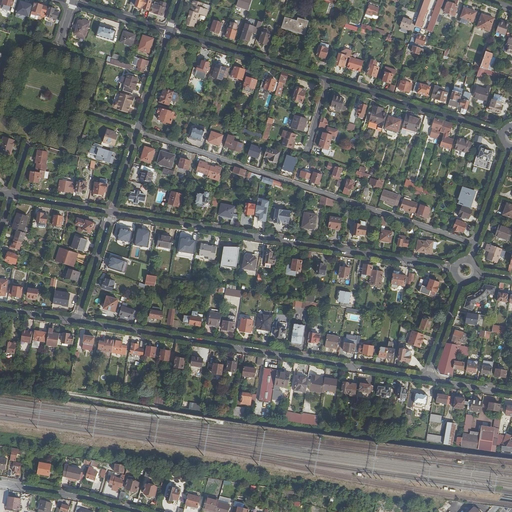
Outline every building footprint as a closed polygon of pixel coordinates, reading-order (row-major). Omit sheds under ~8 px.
[(15,0),(3,0),(1,8),(12,11),(15,0)] [(142,6),(143,7),(145,0),(138,0),(136,6),(137,7),(137,8),(140,9),(140,8),(141,8),(142,6)] [(147,0),(145,0),(143,7),(145,7),(145,9),(149,10),(152,2),(147,0)] [(156,5),(157,0),(155,0),(154,0),(151,10),(154,12),(163,15),(166,8),(165,8),(166,4),(161,2),(160,6),(156,5)] [(239,0),(237,7),(249,11),(252,0),(239,0)] [(424,0),(416,25),(416,26),(423,29),(423,28),(422,27),(423,24),(424,25),(425,22),(424,22),(427,13),(429,13),(429,10),(428,10),(431,0),(433,1),(433,0),(424,0)] [(444,0),(438,0),(435,11),(433,10),(433,12),(434,13),(433,17),(431,17),(430,20),(432,20),(428,29),(427,29),(426,30),(433,33),(437,22),(439,15),(444,0)] [(459,0),(454,0),(453,4),(450,14),(455,16),(459,6),(457,5),(459,0)] [(209,6),(193,1),(191,5),(193,6),(191,12),(190,12),(187,21),(186,21),(185,25),(194,28),(196,24),(199,14),(206,17),(208,10),(207,10),(209,6)] [(33,5),(21,2),(17,13),(29,17),(33,5)] [(450,14),(453,4),(448,2),(445,12),(450,14)] [(45,18),(49,7),(35,3),(31,17),(36,19),(37,15),(45,18)] [(379,8),(369,5),(366,13),(373,16),(373,15),(377,16),(379,8)] [(55,9),(50,7),(47,16),(57,19),(59,13),(55,12),(55,9)] [(473,22),(477,13),(473,11),(465,8),(462,17),(473,22)] [(495,19),(482,15),(478,27),(490,32),(495,19)] [(416,26),(416,25),(413,24),(413,21),(405,18),(401,28),(414,32),(416,26)] [(304,34),(308,23),(299,20),(298,23),(286,19),(283,28),(304,34)] [(89,24),(80,21),(76,34),(86,36),(89,24)] [(218,34),(221,24),(214,21),(210,31),(218,34)] [(506,35),(510,23),(507,22),(506,24),(499,21),(496,32),(506,35)] [(228,22),(223,37),(226,38),(229,29),(229,30),(231,23),(228,22)] [(229,29),(226,38),(234,40),(237,32),(236,32),(238,25),(231,23),(229,30),(229,29)] [(115,39),(118,28),(105,24),(102,35),(115,39)] [(345,28),(358,32),(360,28),(350,25),(346,24),(345,28)] [(383,36),(384,31),(374,27),(372,32),(383,36)] [(264,29),(259,43),(268,46),(272,31),(264,29)] [(252,33),(244,30),(241,39),(249,42),(252,33)] [(136,35),(125,31),(121,42),(132,46),(136,35)] [(153,40),(144,37),(140,50),(149,52),(153,40)] [(422,48),(409,44),(407,51),(420,55),(422,48)] [(326,58),(329,50),(320,47),(317,57),(322,59),(323,58),(326,58)] [(488,70),(493,54),(487,52),(481,68),(485,69),(488,70)] [(345,67),(348,58),(339,55),(336,66),(341,67),(342,66),(345,67)] [(137,70),(144,72),(146,64),(148,65),(149,61),(134,57),(132,64),(139,66),(137,70)] [(112,58),(111,62),(111,63),(131,69),(131,68),(132,64),(112,58)] [(360,72),(364,62),(351,58),(347,68),(352,70),(352,71),(355,72),(356,71),(360,72)] [(381,69),(383,64),(372,61),(367,75),(376,78),(379,69),(381,69)] [(199,67),(197,71),(206,74),(210,64),(208,62),(207,62),(206,63),(203,62),(201,68),(199,67)] [(226,83),(230,71),(220,68),(216,79),(226,83)] [(245,71),(235,68),(231,78),(242,81),(245,71)] [(396,71),(386,68),(384,73),(386,73),(383,82),(390,84),(393,76),(394,76),(396,71)] [(251,70),(247,69),(245,77),(247,78),(243,90),(253,94),(258,82),(248,78),(251,70)] [(288,75),(282,73),(279,83),(276,92),(275,96),(281,97),(284,89),(282,88),(284,83),(286,84),(288,75)] [(124,77),(122,82),(126,83),(124,90),(134,93),(138,79),(129,76),(128,78),(124,77)] [(276,92),(279,83),(276,82),(276,81),(268,79),(267,81),(263,80),(261,87),(265,88),(264,90),(273,93),(274,92),(276,92)] [(416,85),(414,92),(428,96),(430,88),(426,86),(427,82),(417,80),(416,85)] [(410,91),(414,92),(416,85),(402,81),(399,89),(410,93),(410,91)] [(486,90),(477,87),(474,98),(486,102),(490,87),(487,86),(486,90)] [(303,90),(297,88),(294,101),(302,103),(305,92),(303,91),(303,90)] [(164,90),(160,102),(169,106),(173,93),(164,90)] [(447,94),(434,90),(432,98),(435,99),(445,102),(447,94)] [(462,94),(453,91),(449,105),(458,108),(462,94)] [(265,92),(263,99),(266,100),(265,106),(268,106),(271,94),(265,92)] [(128,113),(130,105),(131,103),(133,103),(135,97),(121,93),(118,102),(115,102),(113,103),(113,105),(114,108),(116,108),(116,109),(128,113)] [(502,97),(495,95),(493,101),(492,101),(489,111),(500,114),(501,109),(500,108),(501,104),(500,104),(502,97)] [(344,100),(335,97),(332,107),(336,109),(336,111),(340,112),(340,110),(345,111),(346,108),(344,107),(345,104),(343,104),(344,100)] [(460,105),(463,106),(460,114),(465,115),(470,102),(464,100),(464,102),(461,102),(460,105)] [(367,107),(362,105),(360,109),(359,108),(358,113),(365,115),(367,107)] [(373,108),(370,107),(366,121),(369,122),(369,123),(378,126),(377,129),(382,131),(387,115),(382,113),(383,109),(374,106),(373,108)] [(173,113),(159,109),(157,114),(160,115),(158,120),(171,124),(172,119),(175,119),(176,116),(173,113)] [(421,120),(406,116),(403,128),(417,132),(421,120)] [(304,132),(307,120),(296,117),(292,129),(304,132)] [(402,121),(390,117),(386,131),(388,132),(387,133),(388,135),(389,136),(392,137),(394,137),(395,136),(396,134),(398,134),(402,121)] [(443,122),(435,119),(432,128),(441,131),(443,122)] [(443,122),(441,131),(440,132),(445,133),(441,147),(451,149),(454,140),(450,139),(451,135),(449,135),(452,124),(443,122)] [(231,124),(229,123),(228,128),(240,132),(240,129),(230,126),(231,124)] [(267,123),(262,140),(267,141),(272,125),(267,123)] [(205,131),(195,127),(191,138),(202,141),(205,131)] [(244,129),(242,132),(260,138),(261,134),(244,129)] [(114,133),(108,131),(104,143),(114,147),(117,136),(114,135),(114,133)] [(286,147),(294,150),(296,146),(294,145),(295,142),(297,135),(288,132),(285,139),(283,146),(286,147)] [(223,136),(212,133),(209,143),(220,146),(223,136)] [(324,134),(321,141),(330,144),(332,137),(324,134)] [(475,134),(473,140),(480,143),(483,137),(475,134)] [(1,159),(11,163),(12,160),(9,159),(15,141),(4,137),(0,149),(0,156),(1,157),(1,159)] [(227,139),(225,146),(231,148),(230,149),(240,153),(243,145),(227,139)] [(470,142),(459,139),(455,150),(466,153),(470,142)] [(330,144),(321,141),(319,148),(328,151),(330,144)] [(108,155),(110,151),(92,145),(90,153),(97,155),(96,159),(113,164),(115,157),(112,156),(108,155)] [(261,149),(251,145),(248,155),(258,159),(261,149)] [(154,151),(145,148),(141,161),(150,164),(154,151)] [(268,149),(265,157),(271,159),(270,162),(277,164),(280,153),(268,149)] [(490,163),(493,153),(482,149),(480,157),(478,157),(475,166),(490,170),(492,163),(490,163)] [(38,163),(37,170),(41,171),(45,171),(46,172),(47,164),(46,164),(48,152),(38,150),(36,163),(38,163)] [(175,155),(162,152),(159,164),(172,167),(175,155)] [(298,160),(287,157),(283,169),(293,173),(298,160)] [(191,162),(182,159),(180,166),(189,169),(191,162)] [(208,175),(211,167),(207,165),(204,164),(204,162),(200,161),(197,171),(208,175)] [(155,169),(142,166),(140,172),(144,173),(142,180),(151,182),(155,169)] [(216,168),(211,167),(208,175),(207,177),(219,181),(221,176),(220,176),(222,169),(218,167),(218,169),(216,168)] [(249,177),(250,173),(236,168),(234,172),(249,177)] [(342,171),(336,168),(333,176),(340,178),(342,171)] [(45,171),(41,171),(41,173),(29,172),(28,177),(31,178),(30,182),(39,183),(40,178),(45,178),(45,171)] [(312,175),(310,175),(302,172),(300,177),(310,181),(312,175)] [(314,173),(311,183),(316,185),(316,183),(319,184),(322,176),(321,176),(322,174),(320,174),(320,175),(314,173)] [(382,188),(384,180),(373,176),(370,184),(382,188)] [(59,191),(74,193),(75,191),(76,183),(77,179),(62,177),(59,191)] [(273,185),(273,183),(274,180),(264,177),(262,182),(273,185)] [(353,182),(346,180),(344,186),(346,187),(344,193),(349,195),(353,182)] [(76,183),(75,191),(77,192),(77,193),(81,194),(82,190),(87,190),(87,187),(87,182),(83,181),(82,183),(78,183),(78,184),(76,183)] [(411,182),(406,181),(405,187),(413,189),(414,187),(410,185),(411,182)] [(107,185),(95,183),(93,196),(103,198),(104,190),(106,190),(107,185)] [(458,204),(472,209),(474,203),(471,202),(475,192),(463,188),(458,204)] [(135,192),(131,192),(130,200),(133,201),(133,202),(134,202),(134,203),(137,204),(138,202),(139,202),(139,201),(144,202),(146,194),(140,193),(140,191),(135,190),(135,192)] [(390,204),(398,207),(401,196),(384,190),(381,199),(391,202),(390,204)] [(172,192),(169,201),(168,204),(179,207),(182,195),(172,192)] [(197,194),(195,205),(197,205),(197,207),(201,207),(201,206),(202,206),(203,203),(209,204),(209,199),(210,193),(204,192),(204,195),(197,194)] [(262,207),(257,206),(256,213),(261,214),(260,221),(266,222),(270,201),(263,200),(262,207)] [(418,205),(419,204),(404,200),(401,209),(407,210),(406,212),(412,214),(412,212),(415,213),(418,205)] [(256,206),(247,204),(245,214),(250,215),(250,214),(254,215),(256,206)] [(511,218),(511,205),(507,204),(503,215),(511,218)] [(231,226),(236,227),(238,217),(232,216),(234,207),(222,205),(220,215),(232,217),(231,226)] [(421,206),(417,216),(427,219),(430,209),(421,206)] [(472,211),(463,207),(461,211),(460,211),(459,212),(461,213),(459,217),(464,219),(465,218),(469,219),(472,211)] [(290,213),(277,211),(274,223),(281,224),(281,223),(284,223),(284,224),(287,225),(287,224),(288,224),(290,213)] [(38,222),(47,224),(48,216),(45,215),(45,214),(39,213),(38,220),(34,219),(33,227),(35,228),(35,227),(37,227),(38,222)] [(315,230),(317,215),(305,213),(302,228),(315,230)] [(18,215),(13,229),(18,231),(26,233),(28,228),(26,227),(27,224),(26,224),(28,218),(18,215)] [(63,217),(52,215),(51,220),(54,220),(53,225),(61,226),(63,217)] [(343,219),(331,217),(329,227),(336,228),(336,229),(341,230),(343,219)] [(78,219),(76,225),(84,227),(84,230),(91,232),(92,228),(95,228),(96,224),(94,223),(86,221),(78,219)] [(361,225),(355,224),(353,235),(354,235),(354,237),(358,238),(358,236),(360,236),(360,235),(366,235),(367,227),(367,222),(361,221),(361,225)] [(466,225),(457,221),(456,225),(454,224),(453,226),(455,227),(453,231),(458,233),(459,231),(463,233),(466,225)] [(508,241),(511,230),(511,229),(499,226),(496,236),(508,241)] [(122,230),(118,229),(116,241),(129,242),(131,229),(122,228),(122,230)] [(148,248),(150,231),(136,229),(134,246),(148,248)] [(18,231),(15,240),(22,243),(23,243),(26,233),(18,231)] [(393,233),(383,231),(381,241),(391,243),(393,233)] [(76,236),(72,248),(84,252),(87,240),(76,236)] [(173,238),(161,236),(159,246),(171,248),(173,238)] [(399,239),(397,239),(396,245),(398,245),(398,247),(402,247),(408,247),(409,242),(405,241),(405,237),(400,236),(399,239)] [(22,243),(15,240),(12,247),(20,249),(22,243)] [(427,243),(419,241),(417,251),(432,254),(434,242),(428,241),(427,243)] [(217,247),(202,244),(200,256),(206,257),(206,259),(215,261),(217,247)] [(498,248),(487,244),(485,251),(489,252),(487,259),(494,262),(498,248)] [(225,248),(222,265),(232,267),(232,268),(236,269),(240,247),(237,246),(237,250),(225,248)] [(74,256),(77,257),(78,253),(61,248),(56,261),(72,267),(75,260),(74,258),(74,256)] [(19,255),(9,252),(6,261),(11,262),(10,263),(12,264),(13,263),(16,264),(19,255)] [(272,254),(267,253),(266,263),(272,264),(274,264),(276,257),(272,256),(272,254)] [(111,267),(126,272),(130,259),(114,255),(111,267)] [(258,258),(245,256),(243,269),(256,271),(258,258)] [(302,261),(293,260),(292,266),(287,265),(286,274),(295,276),(296,271),(300,272),(302,261)] [(323,264),(318,264),(317,273),(325,275),(327,266),(323,266),(323,264)] [(364,265),(362,274),(362,277),(367,278),(368,275),(371,276),(372,271),(373,266),(364,265)] [(350,268),(341,267),(340,276),(348,278),(350,268)] [(81,273),(69,269),(67,278),(78,282),(81,273)] [(372,271),(371,276),(370,284),(381,286),(383,273),(372,271)] [(400,272),(394,271),(392,284),(405,286),(407,277),(399,275),(400,272)] [(146,284),(155,286),(158,276),(148,275),(146,284)] [(8,281),(0,279),(0,295),(6,296),(8,281)] [(104,282),(102,288),(112,291),(114,282),(106,279),(105,283),(104,282)] [(440,284),(431,281),(429,286),(426,286),(425,289),(437,293),(439,292),(439,290),(438,288),(440,284)] [(504,283),(500,282),(497,301),(506,303),(508,294),(503,293),(504,283)] [(494,294),(495,286),(484,285),(481,289),(476,293),(470,296),(466,307),(473,309),(476,303),(480,301),(485,297),(488,293),(494,294)] [(11,286),(10,296),(22,297),(23,288),(11,286)] [(37,299),(39,290),(30,289),(28,297),(37,299)] [(223,303),(239,305),(241,290),(225,289),(223,303)] [(71,294),(56,291),(54,303),(63,304),(63,306),(69,307),(71,294)] [(351,293),(340,291),(338,302),(349,304),(351,293)] [(118,300),(107,297),(104,309),(115,312),(118,300)] [(294,307),(311,310),(311,307),(312,303),(304,301),(295,300),(294,307)] [(122,306),(119,316),(124,318),(125,316),(132,318),(134,310),(122,306)] [(152,307),(150,317),(161,319),(162,312),(159,311),(160,308),(152,307)] [(193,317),(185,315),(183,323),(201,326),(202,318),(197,317),(198,313),(194,312),(193,317)] [(220,326),(220,322),(221,314),(210,313),(208,324),(220,326)] [(272,317),(260,315),(257,331),(264,333),(265,329),(270,330),(272,317)] [(220,326),(219,328),(222,329),(222,330),(234,332),(236,317),(229,316),(228,322),(224,322),(223,323),(220,322),(220,326)] [(425,316),(420,329),(429,332),(433,319),(425,316)] [(461,318),(458,327),(464,328),(465,325),(467,325),(469,321),(461,318)] [(242,319),(240,331),(251,333),(253,321),(242,319)] [(291,343),(302,345),(305,326),(295,325),(291,343)] [(493,325),(492,332),(498,333),(504,334),(504,331),(505,327),(493,325)] [(273,327),(271,336),(282,338),(282,336),(285,336),(286,331),(286,328),(283,327),(283,329),(276,328),(273,327)] [(54,330),(49,329),(46,346),(57,348),(59,342),(60,335),(53,334),(54,330)] [(457,330),(451,344),(464,346),(468,336),(457,330)] [(33,332),(23,331),(22,342),(31,343),(33,332)] [(47,333),(35,331),(32,348),(39,349),(40,341),(46,342),(47,333)] [(60,331),(60,335),(59,342),(77,345),(77,343),(78,337),(64,335),(65,331),(60,331)] [(412,332),(408,344),(420,349),(425,336),(412,332)] [(310,334),(307,348),(313,349),(314,342),(318,343),(319,336),(310,334)] [(339,337),(328,335),(326,347),(337,349),(339,337)] [(94,338),(85,336),(84,343),(93,344),(94,338)] [(343,351),(358,353),(359,346),(355,345),(356,340),(346,339),(343,351)] [(112,353),(114,341),(105,340),(105,343),(99,342),(98,350),(112,353)] [(122,342),(114,341),(112,353),(126,355),(127,347),(122,346),(122,342)] [(143,356),(146,342),(141,341),(140,349),(138,348),(139,345),(132,344),(131,354),(143,356)] [(12,343),(6,342),(5,352),(15,353),(16,345),(12,344),(12,343)] [(359,346),(358,353),(372,356),(374,346),(369,346),(369,344),(368,343),(366,342),(365,343),(364,347),(359,346)] [(439,368),(441,374),(452,376),(454,368),(463,370),(465,362),(455,360),(456,353),(469,355),(471,347),(464,346),(451,344),(447,343),(439,368)] [(159,350),(160,348),(148,347),(146,356),(158,358),(159,350)] [(381,357),(386,358),(388,349),(381,348),(379,357),(379,355),(377,355),(376,364),(380,365),(381,357)] [(388,349),(386,358),(394,359),(395,350),(388,349)] [(401,349),(399,360),(410,362),(411,357),(410,356),(410,350),(401,349)] [(175,352),(159,350),(158,358),(158,360),(173,362),(174,357),(175,352)] [(185,359),(174,357),(173,362),(173,367),(184,368),(185,359)] [(203,359),(193,358),(192,366),(202,367),(203,359)] [(228,362),(226,377),(231,378),(232,372),(236,372),(237,363),(228,362)] [(223,365),(209,363),(208,370),(213,371),(213,373),(222,375),(223,365)] [(468,363),(466,370),(477,372),(478,365),(468,363)] [(482,373),(491,374),(493,367),(483,365),(482,373)] [(191,368),(191,376),(201,376),(201,368),(191,368)] [(256,370),(245,368),(243,381),(247,382),(248,377),(255,378),(256,370)] [(277,372),(277,371),(264,369),(259,402),(269,404),(272,404),(273,400),(277,372)] [(290,374),(277,372),(273,400),(280,402),(282,393),(278,392),(279,387),(287,388),(290,374)] [(323,391),(324,381),(318,380),(318,377),(311,376),(309,391),(322,393),(323,391)] [(306,392),(309,379),(297,377),(294,390),(306,392)] [(337,381),(325,379),(324,381),(323,391),(335,393),(337,381)] [(355,397),(357,385),(352,384),(352,386),(348,385),(349,384),(344,383),(342,393),(350,394),(350,396),(355,397)] [(373,393),(374,387),(361,384),(360,391),(370,393),(370,392),(373,393)] [(396,396),(396,390),(391,389),(391,388),(388,388),(387,389),(379,387),(377,395),(383,396),(383,398),(386,398),(386,397),(390,397),(390,396),(396,396)] [(404,389),(400,388),(398,398),(402,398),(401,401),(405,401),(407,391),(404,390),(404,389)] [(255,405),(257,395),(243,393),(242,399),(241,404),(250,406),(251,404),(255,405)] [(428,395),(416,393),(414,403),(418,404),(417,408),(421,409),(422,405),(426,405),(428,395)] [(437,403),(447,404),(448,396),(438,395),(437,403)] [(152,396),(150,403),(166,406),(167,399),(152,396)] [(465,399),(455,398),(454,408),(463,410),(465,399)] [(472,401),(469,400),(467,410),(471,410),(471,411),(480,413),(482,402),(472,400),(472,401)] [(199,410),(200,404),(190,402),(189,408),(199,410)] [(503,405),(490,403),(488,410),(502,412),(503,405)] [(246,409),(236,407),(234,417),(244,419),(246,409)] [(303,415),(287,413),(285,421),(301,424),(303,415)] [(303,414),(303,415),(301,424),(314,425),(315,417),(315,416),(303,414)] [(438,416),(431,414),(430,421),(437,423),(438,416)] [(461,447),(478,450),(479,443),(468,442),(469,435),(473,416),(466,415),(462,438),(461,444),(461,447)] [(491,439),(497,440),(498,438),(498,435),(501,418),(495,417),(491,439)] [(445,437),(443,445),(451,446),(455,425),(447,423),(445,437)] [(501,446),(506,447),(511,440),(511,437),(511,435),(506,433),(504,440),(501,446)] [(428,434),(426,442),(443,445),(445,437),(428,434)] [(478,450),(495,453),(496,445),(497,440),(491,439),(481,437),(480,437),(479,443),(478,450)] [(12,448),(10,460),(16,461),(17,454),(21,455),(22,453),(27,455),(28,451),(12,448)] [(21,463),(14,462),(13,471),(16,471),(16,474),(19,475),(21,463)] [(50,464),(40,463),(38,473),(48,475),(50,464)] [(125,466),(116,465),(115,472),(123,473),(125,466)] [(65,466),(63,476),(79,478),(81,469),(65,466)] [(87,478),(95,480),(98,473),(93,471),(94,468),(90,467),(87,478)] [(125,476),(122,488),(136,492),(139,483),(132,482),(134,478),(128,476),(130,468),(128,468),(125,476)] [(125,476),(122,475),(121,480),(116,479),(116,478),(111,476),(109,485),(122,488),(125,476)] [(157,488),(146,485),(143,494),(154,497),(157,488)] [(180,491),(170,488),(167,500),(172,502),(173,499),(178,501),(180,491)] [(188,495),(186,505),(198,508),(200,498),(188,495)] [(19,510),(21,499),(8,497),(6,508),(19,510)] [(217,510),(219,503),(219,501),(207,498),(204,510),(208,511),(208,508),(217,510)] [(40,500),(37,511),(48,511),(51,503),(40,500)] [(235,502),(232,511),(248,511),(249,511),(243,509),(244,504),(235,502)] [(217,510),(216,511),(227,511),(230,506),(219,503),(217,510)]
